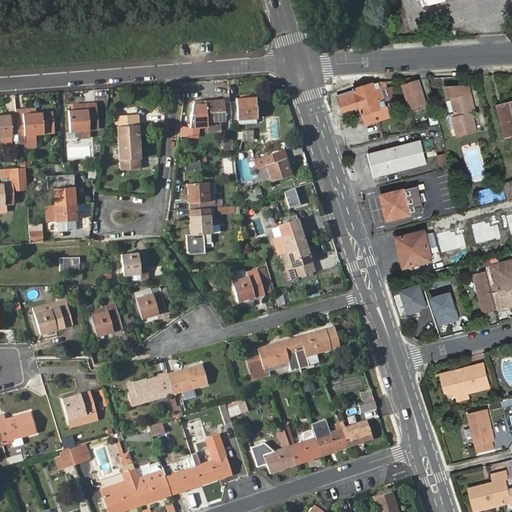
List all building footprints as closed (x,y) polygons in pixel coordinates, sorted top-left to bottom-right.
[(403,81),(410,109),(425,105),(418,82),(411,84),(410,79),(403,81)] [(451,91),(455,111),(452,112),(455,127),(456,131),(476,127),(472,107),(475,107),(471,87),(468,88),(467,81),(443,82),(445,93),(451,91)] [(377,89),(382,88),(381,83),(338,96),(344,113),(361,108),(366,123),(391,115),(398,113),(394,100),(387,102),(386,100),(381,101),(377,89)] [(386,100),(382,88),(377,89),(381,101),(386,100)] [(223,100),(204,101),(206,122),(219,121),(230,120),(236,120),(255,118),(256,118),(255,97),(235,99),(235,103),(229,103),(224,103),(223,100)] [(204,101),(204,100),(194,101),(194,104),(192,104),(189,127),(205,126),(206,126),(206,122),(204,101)] [(505,116),(501,117),(505,136),(511,134),(511,102),(502,105),(505,116)] [(87,109),(79,110),(67,111),(69,132),(76,131),(77,139),(89,138),(88,130),(97,129),(95,103),(86,104),(87,109)] [(0,116),(0,139),(0,145),(11,144),(10,136),(17,135),(17,144),(23,143),(23,148),(34,148),(33,134),(53,132),(51,112),(35,113),(15,115),(0,116)] [(455,127),(452,112),(447,113),(445,117),(448,128),(455,127)] [(115,116),(118,144),(120,170),(140,168),(136,115),(115,116)] [(206,132),(220,131),(219,121),(206,122),(206,126),(205,126),(206,132)] [(254,140),(254,129),(243,129),(242,139),(254,140)] [(369,153),(375,176),(426,162),(420,140),(369,153)] [(65,144),(65,159),(92,159),(92,145),(65,144)] [(259,147),(252,149),(255,159),(257,166),(265,164),(270,180),(290,174),(286,159),(285,159),(282,150),(262,156),(259,147)] [(437,156),(440,169),(448,167),(445,154),(437,156)] [(201,160),(187,161),(187,169),(202,168),(201,160)] [(0,183),(0,212),(5,212),(4,204),(12,204),(11,190),(26,189),(24,168),(0,169),(0,182),(0,184),(0,183)] [(74,175),(48,176),(48,189),(53,189),(54,205),(74,204),(74,196),(75,195),(74,175)] [(207,182),(187,184),(188,209),(207,208),(206,202),(208,202),(207,182)] [(382,195),(388,220),(423,211),(417,187),(382,195)] [(246,190),(237,191),(238,203),(247,200),(246,190)] [(43,205),(44,222),(55,222),(55,232),(74,230),(73,220),(75,221),(74,204),(54,205),(43,205)] [(207,208),(188,209),(190,234),(185,235),(187,254),(204,253),(203,234),(211,233),(209,208),(207,208)] [(218,218),(210,219),(211,233),(219,232),(218,218)] [(298,220),(278,226),(281,236),(273,239),(278,254),(285,252),(307,245),(302,230),(301,230),(298,220)] [(31,229),(30,241),(43,242),(44,230),(31,229)] [(398,239),(406,268),(433,261),(425,232),(398,239)] [(403,269),(406,268),(398,239),(395,240),(403,269)] [(307,245),(285,252),(290,267),(293,277),(314,271),(307,245)] [(130,274),(147,272),(145,252),(120,255),(123,275),(130,274)] [(290,267),(285,252),(279,254),(284,269),(290,267)] [(59,258),(59,271),(78,270),(78,258),(59,258)] [(511,260),(491,267),(496,282),(511,276),(511,260)] [(231,281),(236,301),(253,296),(253,297),(263,294),(263,293),(271,291),(264,267),(246,272),(248,276),(231,281)] [(148,279),(147,272),(130,274),(131,281),(148,279)] [(511,276),(496,282),(500,294),(511,289),(511,276)] [(478,285),(485,313),(495,310),(487,282),(478,285)] [(421,284),(399,291),(407,315),(429,307),(421,284)] [(135,298),(141,318),(158,314),(157,312),(171,307),(166,289),(135,298)] [(511,289),(500,294),(497,294),(502,308),(511,304),(511,289)] [(433,298),(442,326),(460,320),(451,292),(433,298)] [(33,313),(39,334),(72,325),(65,299),(54,302),(55,307),(33,313)] [(54,302),(32,308),(33,313),(55,307),(54,302)] [(89,316),(95,336),(121,329),(114,305),(105,307),(106,311),(89,316)] [(105,307),(88,312),(89,316),(106,311),(105,307)] [(258,348),(260,356),(246,359),(252,380),(266,376),(264,369),(288,362),(290,371),(309,365),(308,364),(306,356),(340,346),(334,326),(258,348)] [(316,354),(306,356),(308,364),(318,361),(316,354)] [(127,384),(133,405),(168,395),(173,414),(174,417),(182,416),(177,402),(175,402),(173,394),(180,391),(193,388),(207,384),(201,363),(127,384)] [(484,365),(463,371),(463,373),(457,374),(456,372),(441,376),(446,394),(451,393),(456,391),(457,394),(457,397),(468,394),(489,389),(484,365)] [(193,388),(180,391),(183,400),(195,396),(193,388)] [(363,401),(374,399),(372,390),(362,391),(363,401)] [(61,399),(69,428),(97,420),(89,391),(61,399)] [(244,398),(234,401),(237,414),(248,411),(244,398)] [(511,400),(511,399),(501,402),(503,410),(511,407),(511,400)] [(376,408),(374,400),(358,405),(360,413),(376,408)] [(237,414),(234,401),(225,403),(225,404),(229,417),(237,414)] [(354,401),(334,407),(336,413),(356,406),(354,401)] [(229,417),(225,404),(219,406),(225,424),(231,422),(229,417)] [(490,427),(492,426),(487,410),(468,415),(472,428),(474,435),(479,453),(495,449),(494,442),(496,441),(493,430),(491,431),(490,427)] [(0,420),(0,445),(2,445),(0,436),(0,434),(8,432),(10,440),(36,433),(30,412),(0,420)] [(342,421),(339,422),(347,447),(372,438),(366,419),(344,427),(342,421)] [(164,432),(161,422),(148,425),(151,436),(164,432)] [(336,430),(316,437),(322,456),(347,447),(339,422),(334,424),(336,430)] [(288,428),(284,429),(289,446),(295,465),(322,456),(316,437),(303,442),(293,445),(288,428)] [(474,435),(472,428),(465,430),(467,437),(474,435)] [(303,442),(316,437),(314,429),(302,433),(301,436),(303,442)] [(289,445),(283,430),(275,433),(280,448),(289,445)] [(69,447),(75,446),(72,436),(60,439),(63,449),(69,447)] [(86,444),(79,447),(84,461),(90,459),(86,444)] [(210,452),(192,458),(201,485),(231,475),(222,446),(210,450),(210,452)] [(295,465),(289,446),(263,455),(270,473),(295,465)] [(79,447),(70,450),(75,464),(84,461),(79,447)] [(75,464),(70,450),(61,453),(66,468),(75,464)] [(129,452),(123,454),(126,464),(132,461),(129,452)] [(0,467),(23,461),(21,454),(0,460),(0,467)] [(126,464),(123,454),(117,456),(121,466),(126,464)] [(170,465),(162,467),(163,471),(171,495),(201,485),(192,458),(191,454),(183,456),(188,468),(173,473),(170,465)] [(135,469),(129,471),(141,505),(171,495),(163,471),(139,478),(135,469)] [(119,511),(141,505),(129,471),(123,473),(121,474),(124,482),(100,489),(103,497),(107,511),(119,511)] [(473,511),(511,503),(508,491),(505,481),(508,480),(506,471),(491,475),(493,483),(486,485),(468,489),(473,511)] [(397,511),(392,492),(373,498),(377,511),(397,511)]
